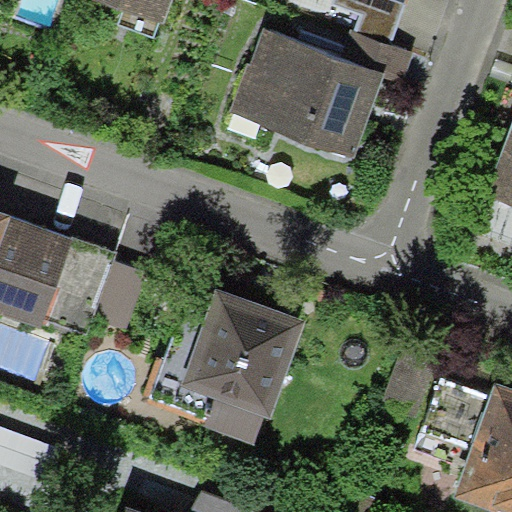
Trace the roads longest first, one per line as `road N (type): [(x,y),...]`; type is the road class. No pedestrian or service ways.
road 1 (residential): [(369,267),(0,132)]
road 2 (residential): [(472,0),(369,267)]
road 3 (residential): [(511,319),(369,267)]
